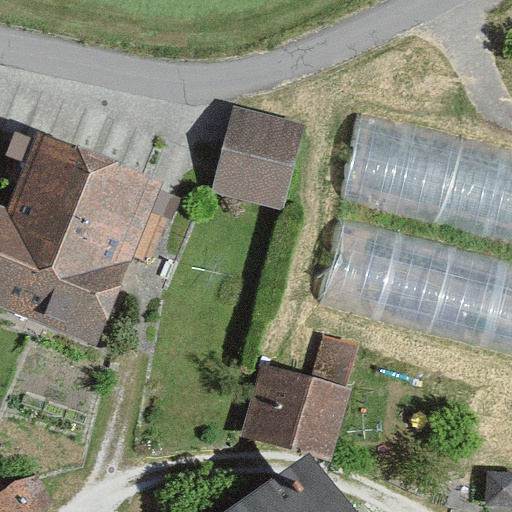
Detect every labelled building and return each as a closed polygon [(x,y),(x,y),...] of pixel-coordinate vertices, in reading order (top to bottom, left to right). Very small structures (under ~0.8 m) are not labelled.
[(305,117),(237,104),(222,179),(291,192),(305,117)] [(192,162),(40,110),(14,184),(0,179),(0,284),(111,322),(142,235),(164,243),(192,162)] [(436,137),(356,133),(353,202),(433,205),(436,137)] [(496,228),(511,229),(511,159),(504,159),(496,228)] [(320,356),(269,345),(255,416),(344,435),(364,334),(326,326),(320,356)] [(359,511),(306,452),(216,511),(359,511)] [(21,476),(0,494),(0,511),(36,511),(46,504),(21,476)]
